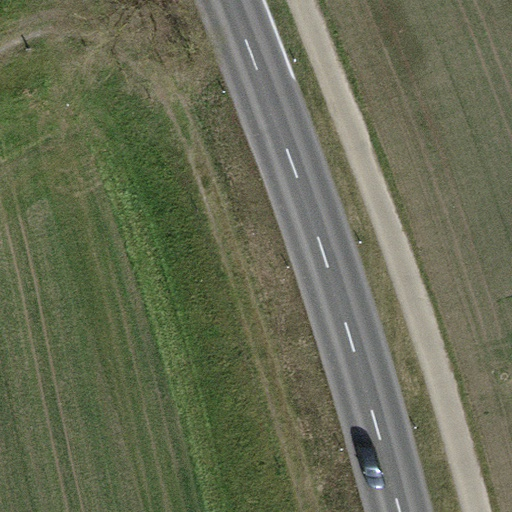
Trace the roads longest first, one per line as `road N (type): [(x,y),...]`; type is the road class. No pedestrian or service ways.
road 1 (track): [(309,511),(205,166),(172,84),(115,25),(77,23),(0,44)]
road 2 (track): [(480,511),(427,330),(302,0)]
road 3 (tertiary): [(230,0),(370,374),(401,511)]
